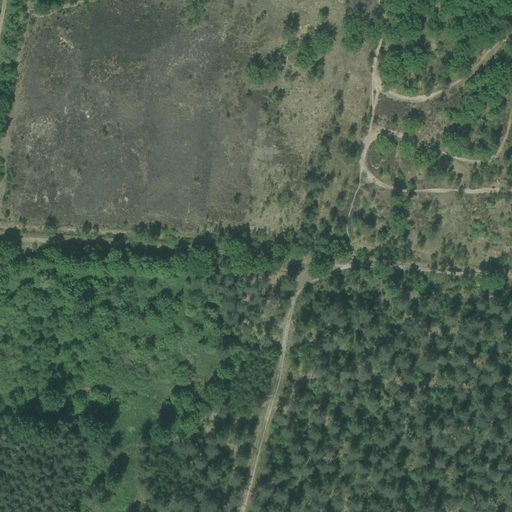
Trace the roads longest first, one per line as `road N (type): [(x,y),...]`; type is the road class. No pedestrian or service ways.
road 1 (track): [(303,261),(0,239)]
road 2 (track): [(240,511),(303,261)]
road 3 (track): [(511,279),(303,261)]
